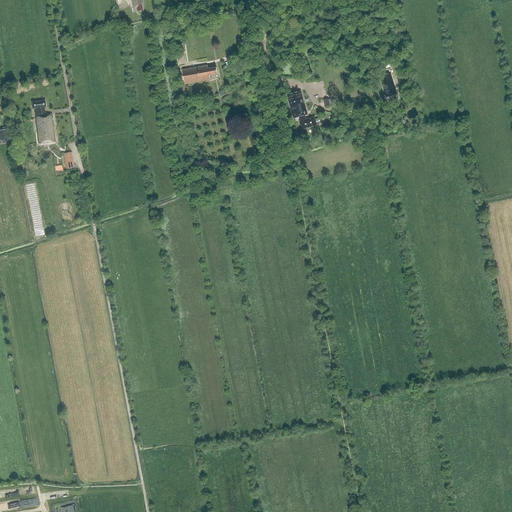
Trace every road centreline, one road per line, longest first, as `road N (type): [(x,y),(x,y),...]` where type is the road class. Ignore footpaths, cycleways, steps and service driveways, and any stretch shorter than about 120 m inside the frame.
road 1 (track): [(141,484),(83,178)]
road 2 (unclassified): [(83,178),(50,0)]
